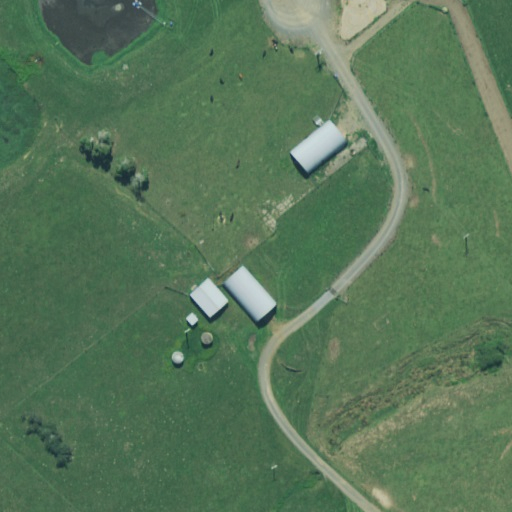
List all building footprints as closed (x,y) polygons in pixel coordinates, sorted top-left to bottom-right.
[(339,25),(330,25),(330,40),(340,40),(339,25)] [(346,142),(329,122),(290,154),(307,174),(346,142)] [(276,305),(244,267),(224,283),(256,322),(276,305)] [(228,302),(208,279),(190,296),(210,318),(228,302)] [(193,312),(185,319),(192,327),(200,320),(193,312)] [(213,334),(203,331),(200,343),(209,346),(213,334)] [(184,353),(172,353),(172,363),(184,364),(184,353)]
